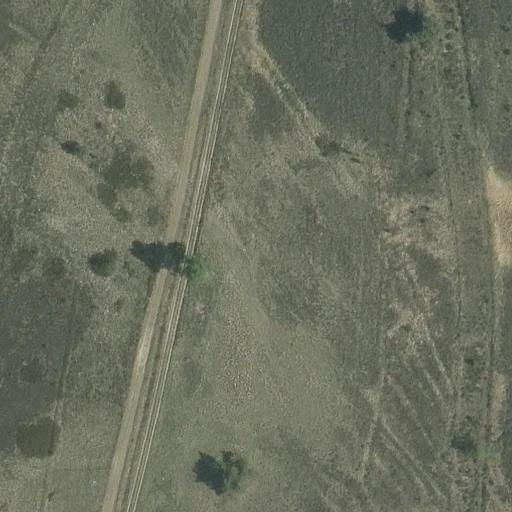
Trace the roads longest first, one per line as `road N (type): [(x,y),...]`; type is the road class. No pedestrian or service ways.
road 1 (unknown): [(217,0),(108,511)]
road 2 (track): [(238,0),(131,511)]
